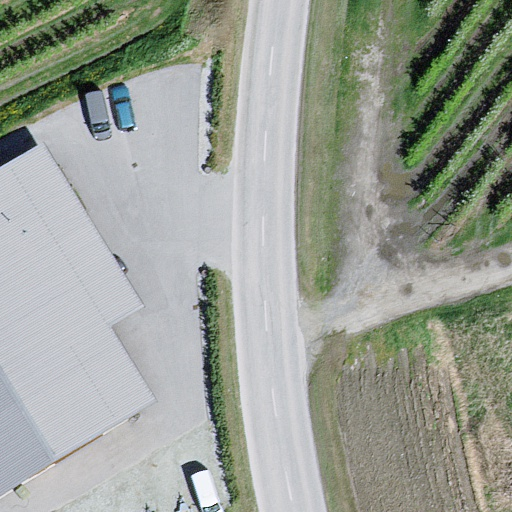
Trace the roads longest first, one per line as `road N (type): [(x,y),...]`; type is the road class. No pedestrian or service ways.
road 1 (tertiary): [(292,511),(270,424),(258,211),(286,0)]
road 2 (track): [(266,356),(511,266)]
